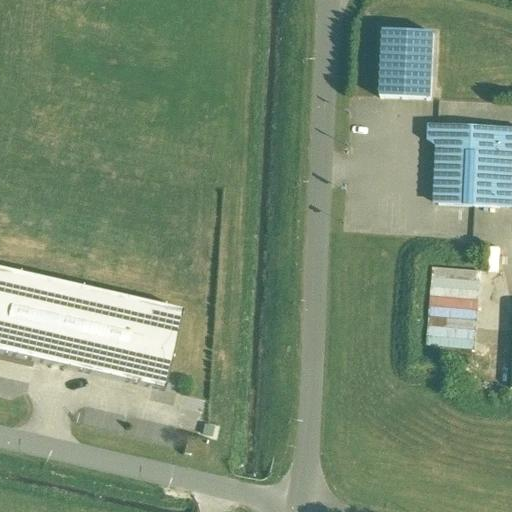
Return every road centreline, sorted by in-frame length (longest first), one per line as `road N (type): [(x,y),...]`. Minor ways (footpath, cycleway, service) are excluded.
road 1 (residential): [(296,508),(306,454),(332,0)]
road 2 (residential): [(0,439),(296,508)]
